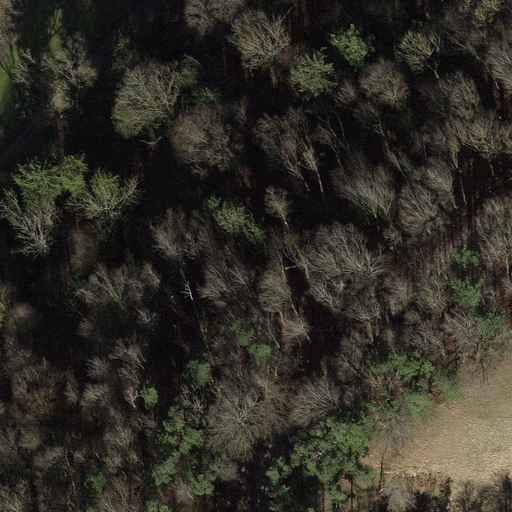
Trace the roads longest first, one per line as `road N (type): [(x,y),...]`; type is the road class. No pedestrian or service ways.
road 1 (track): [(265,511),(262,490),(279,437),(451,256),(511,215)]
road 2 (track): [(0,169),(168,0)]
